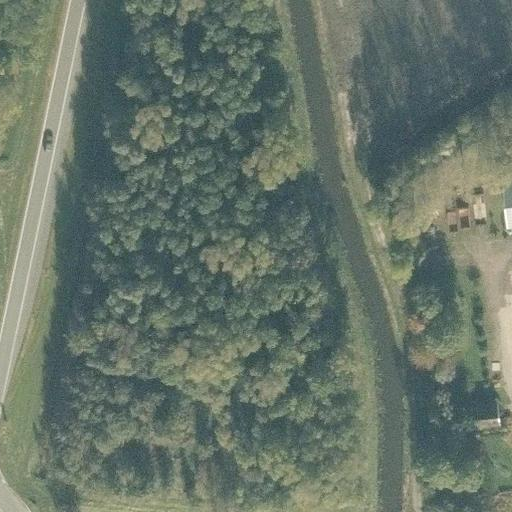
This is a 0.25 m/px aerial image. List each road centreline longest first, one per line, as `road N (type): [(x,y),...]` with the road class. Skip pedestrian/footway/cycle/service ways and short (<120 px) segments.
road 1 (track): [(419,511),(406,322),(353,163),(334,61)]
road 2 (motorway): [(0,367),(77,0)]
